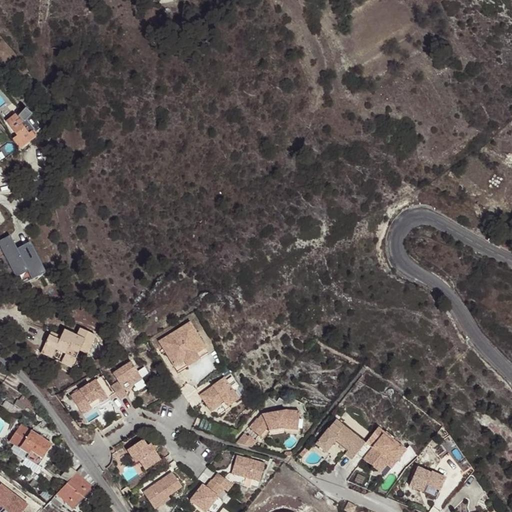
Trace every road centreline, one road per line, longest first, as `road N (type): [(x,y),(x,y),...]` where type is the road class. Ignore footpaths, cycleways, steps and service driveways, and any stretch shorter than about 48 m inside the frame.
road 1 (residential): [(511,373),(460,309),(407,271),(395,240),(405,222),(435,220),(511,260)]
road 2 (residential): [(88,462),(114,433),(141,419),(163,426),(198,466)]
road 3 (residential): [(88,462),(46,401),(0,355)]
